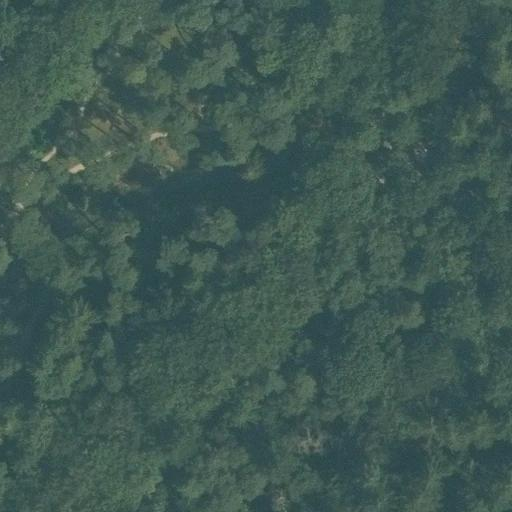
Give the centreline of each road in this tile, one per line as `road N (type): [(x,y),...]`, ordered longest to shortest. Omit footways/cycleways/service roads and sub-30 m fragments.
road 1 (secondary): [(511,254),(437,185),(294,0)]
road 2 (unclassified): [(0,102),(106,0)]
